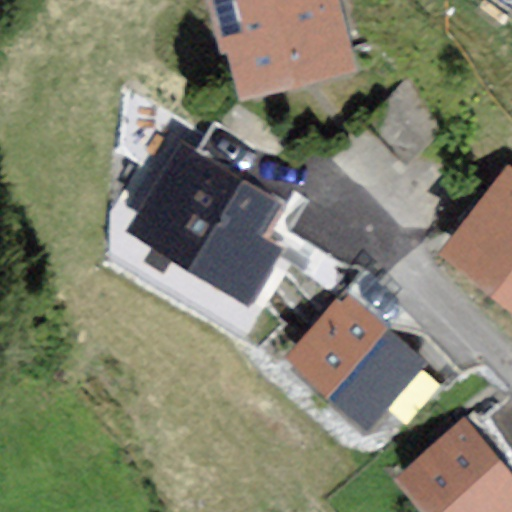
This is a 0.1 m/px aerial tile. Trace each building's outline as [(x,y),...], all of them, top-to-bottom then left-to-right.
[(238,0),(234,1),(252,72),(337,50),(333,34),(362,27),(355,0),(238,0)] [(456,115),(414,73),(370,117),(412,159),(456,115)] [(474,232),(463,245),(511,284),(511,187),(496,174),(459,219),(474,232)] [(352,305),(305,356),(363,409),(410,359),(352,305)] [(465,435),(417,475),(447,511),(500,511),(511,502),(511,489),(502,478),(511,469),(511,452),(475,409),(456,425),(465,435)]
